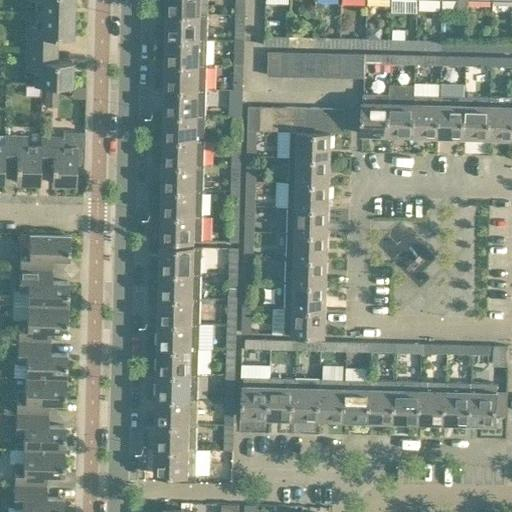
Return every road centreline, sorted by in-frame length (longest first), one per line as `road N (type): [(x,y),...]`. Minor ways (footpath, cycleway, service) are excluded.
road 1 (residential): [(511,330),(359,326),(364,176),(511,179)]
road 2 (tertiary): [(117,511),(124,215)]
road 3 (tertiary): [(124,215),(131,0)]
road 4 (residential): [(364,511),(387,498),(511,497)]
road 5 (residential): [(0,212),(124,215)]
